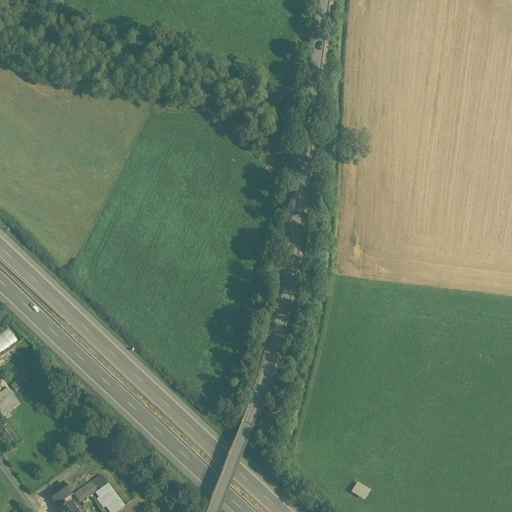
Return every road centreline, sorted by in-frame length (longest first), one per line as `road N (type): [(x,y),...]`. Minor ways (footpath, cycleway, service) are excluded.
road 1 (unclassified): [(324,0),(289,288),(214,511)]
road 2 (motorway): [(284,511),(0,245)]
road 3 (motorway): [(0,283),(242,511)]
